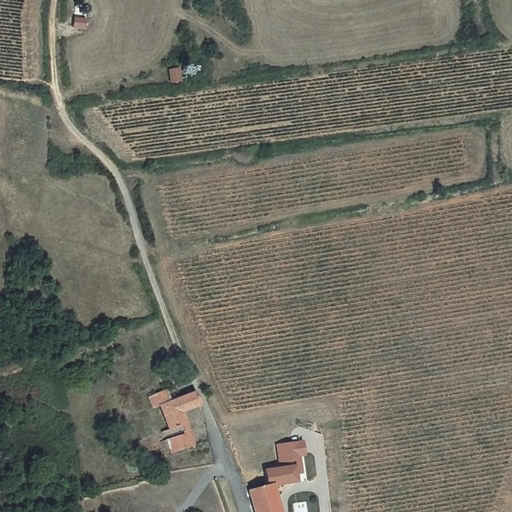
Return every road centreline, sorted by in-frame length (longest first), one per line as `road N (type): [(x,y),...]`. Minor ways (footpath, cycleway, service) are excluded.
road 1 (track): [(55,0),(64,118),(116,171),(190,375)]
road 2 (residential): [(190,375),(241,511)]
